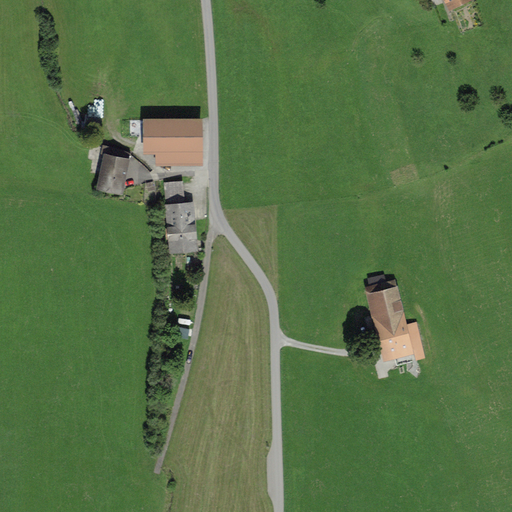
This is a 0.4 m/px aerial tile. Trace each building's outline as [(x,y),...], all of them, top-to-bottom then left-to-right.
[(198,120),(147,120),(148,148),(160,148),(160,160),(198,160),(198,148),(198,120)] [(104,154),(102,164),(106,165),(101,185),(122,190),(128,163),(122,158),(104,154)] [(179,182),(164,184),(166,202),(181,200),(179,182)] [(197,247),(192,203),(166,206),(170,249),(197,247)] [(382,276),(369,279),(387,355),(409,349),(393,282),(384,284),(382,276)]
